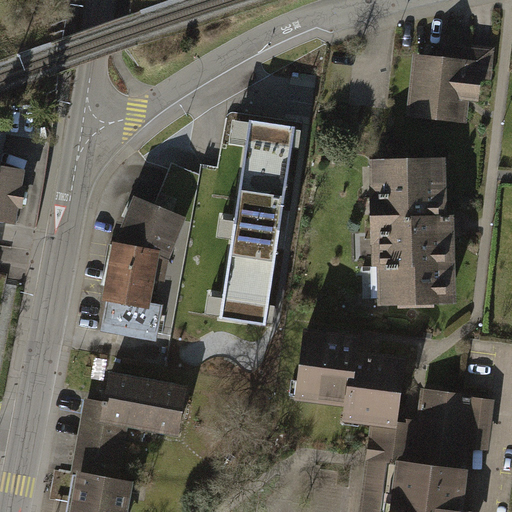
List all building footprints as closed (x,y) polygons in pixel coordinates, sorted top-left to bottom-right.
[(411,118),(471,122),(472,102),(484,102),(486,77),(495,78),(497,48),(456,45),(455,57),(416,54),(411,118)] [(294,126),(250,119),(220,319),(263,325),(294,126)] [(6,150),(0,149),(0,221),(24,225),(31,170),(4,166),(6,150)] [(452,158),(377,161),(381,270),(373,270),(374,308),(463,305),(460,212),(454,212),(452,158)] [(113,291),(111,302),(107,323),(159,332),(163,309),(153,307),(158,283),(168,285),(172,262),(189,220),(138,199),(121,242),(120,251),(110,249),(104,289),(113,291)] [(356,335),(305,329),(297,397),(347,403),(345,419),(372,421),(394,424),(395,417),(403,357),(354,351),(356,335)] [(196,388),(115,372),(109,403),(88,399),(75,468),(78,469),(121,477),(130,428),(187,439),(196,388)] [(495,399),(424,391),(422,421),(418,445),(396,442),(394,459),(382,457),(374,511),(469,511),(460,511),(468,448),(490,451),(495,399)] [(374,511),(382,457),(394,459),(396,442),(418,445),(422,421),(411,419),(395,417),(394,424),(372,421),(368,454),(360,511),(374,511)] [(78,469),(69,511),(132,511),(138,480),(121,477),(78,469)]
